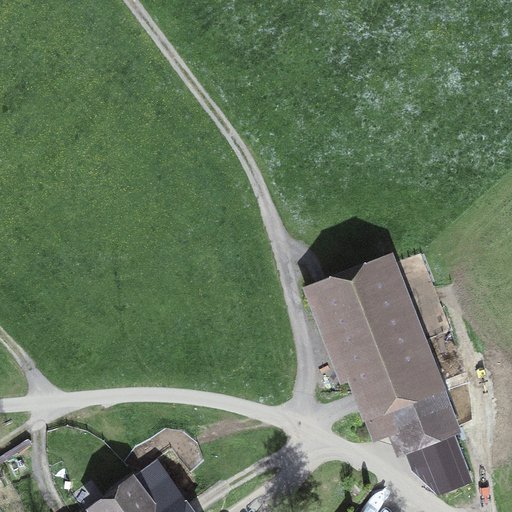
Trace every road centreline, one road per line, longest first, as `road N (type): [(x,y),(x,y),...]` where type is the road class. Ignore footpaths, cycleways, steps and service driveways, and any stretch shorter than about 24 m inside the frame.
road 1 (track): [(130,0),(227,127),(259,187),(309,356),(312,429)]
road 2 (track): [(51,401),(141,395),(279,414),(442,511)]
